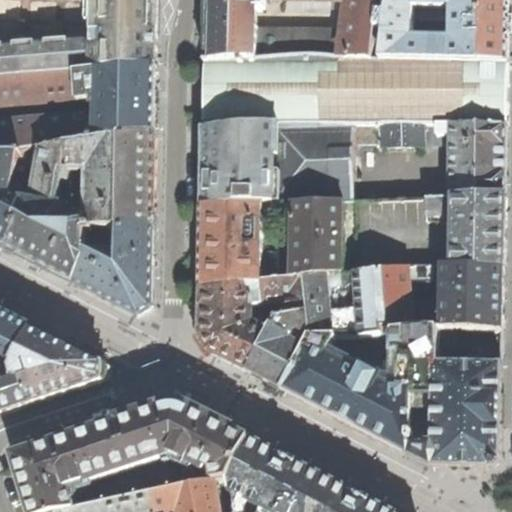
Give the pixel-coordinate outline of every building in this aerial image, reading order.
[(0,0),(0,76),(97,69),(97,72),(158,67),(159,9),(158,0),(0,0)] [(379,15),(380,0),(208,0),(208,12),(207,64),(313,58),(374,62),(378,30),(379,15)] [(387,31),(384,63),(509,64),(510,28),(510,0),(391,0),(391,4),(389,17),(379,15),(378,30),(387,31)] [(207,99),(206,131),(278,126),(509,128),(509,102),(509,64),(384,63),(374,62),(313,58),(207,64),(207,99)] [(41,150),(68,146),(133,136),(155,134),(156,109),(158,67),(97,72),(97,74),(0,80),(0,153),(40,148),(41,150)] [(265,207),(275,207),(278,126),(206,131),(206,162),(205,210),(265,207)] [(295,206),(355,204),(356,146),(385,146),(385,149),(425,149),(425,146),(452,147),(452,200),(507,198),(508,162),(509,128),(278,126),(275,207),(295,206)] [(154,187),(155,134),(133,136),(68,146),(68,148),(67,172),(70,172),(70,181),(87,181),(86,219),(87,219),(87,221),(88,228),(154,229),(154,187)] [(36,264),(74,284),(86,261),(88,228),(87,221),(67,221),(66,211),(69,213),(70,181),(70,172),(67,172),(68,148),(30,154),(25,188),(35,190),(33,202),(23,201),(17,232),(7,250),(36,264)] [(0,246),(7,250),(17,232),(23,201),(25,188),(30,154),(0,157),(0,246)] [(506,237),(507,198),(452,200),(357,204),(356,274),(376,272),(416,268),(416,262),(411,262),(411,257),(429,258),(430,223),(456,223),(455,268),(505,269),(506,237)] [(295,206),(294,280),(306,279),(356,274),(357,204),(355,204),(295,206)] [(204,247),(203,290),(263,284),(265,207),(205,210),(204,247)] [(430,223),(429,258),(429,268),(455,268),(456,223),(430,223)] [(153,279),(154,229),(88,228),(86,261),(74,284),(100,297),(106,301),(139,318),(152,310),(153,279)] [(505,303),(505,269),(455,268),(429,268),(416,268),(376,272),(382,336),(394,334),(416,331),(412,284),(440,283),(440,276),(445,272),(444,331),(505,333),(505,303)] [(285,392),(286,391),(312,339),(337,339),(361,339),(382,336),(376,272),(356,274),(306,279),(310,313),(278,319),(250,374),(266,382),(285,392)] [(229,363),(250,374),(278,319),(310,313),(306,279),(294,280),(263,284),(203,290),(203,309),(203,341),(210,354),(229,363)] [(9,382),(16,380),(20,383),(23,381),(24,383),(31,406),(65,394),(102,382),(103,367),(71,350),(32,330),(14,321),(0,313),(0,364),(1,364),(0,361),(0,359),(6,362),(5,364),(9,382)] [(408,456),(433,469),(444,469),(491,471),(502,458),(503,429),(503,410),(504,368),(439,366),(440,331),(428,331),(416,331),(394,334),(392,374),(385,379),(331,351),(337,339),(312,339),(286,391),(344,421),(343,422),(346,424),(350,426),(351,424),(393,446),(408,454),(408,456)] [(0,415),(10,412),(31,406),(24,383),(4,390),(0,369),(0,415)] [(18,467),(32,511),(80,511),(170,492),(219,483),(232,481),(252,441),(222,426),(187,409),(169,408),(74,439),(25,455),(18,467)] [(388,511),(339,486),(252,441),(232,481),(235,511),(251,511),(255,505),(267,511),(388,511)] [(224,511),(219,483),(170,492),(80,511),(224,511)]
